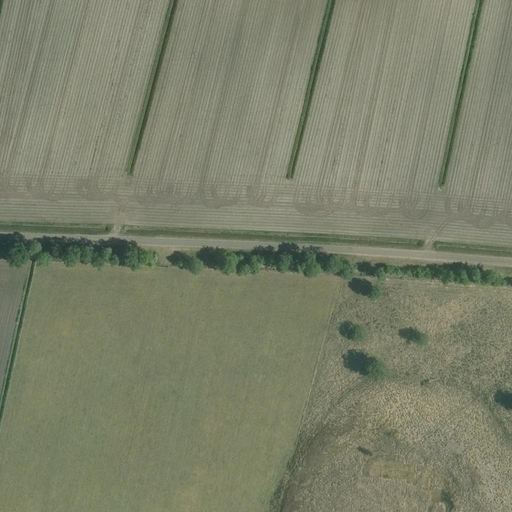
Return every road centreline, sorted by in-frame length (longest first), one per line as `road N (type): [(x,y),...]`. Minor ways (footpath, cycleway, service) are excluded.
road 1 (unclassified): [(351,249),(0,235)]
road 2 (unclassified): [(351,249),(511,262)]
